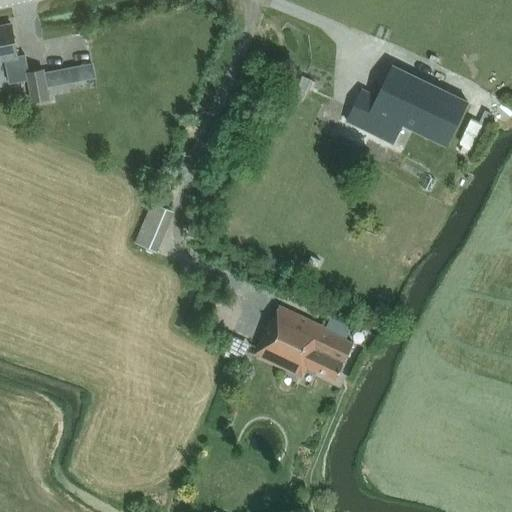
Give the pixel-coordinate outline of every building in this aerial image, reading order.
[(25,55),(17,57),(11,24),(0,26),(0,61),(5,60),(9,83),(28,80),(32,102),(48,99),(43,70),(28,73),(25,55)] [(72,68),(74,81),(94,78),(92,65),(72,68)] [(447,146),(468,102),(392,66),(377,97),(362,90),(347,121),(393,144),(402,124),(447,146)] [(303,95),(305,96),(310,84),(313,85),(315,80),(312,79),(313,78),(304,74),(296,91),(298,92),(295,99),(300,101),(303,95)] [(154,251),(171,211),(152,202),(135,243),(154,251)] [(335,380),(353,343),(325,330),(326,327),(279,305),(271,321),(269,321),(253,354),(302,378),(307,367),(335,380)]
